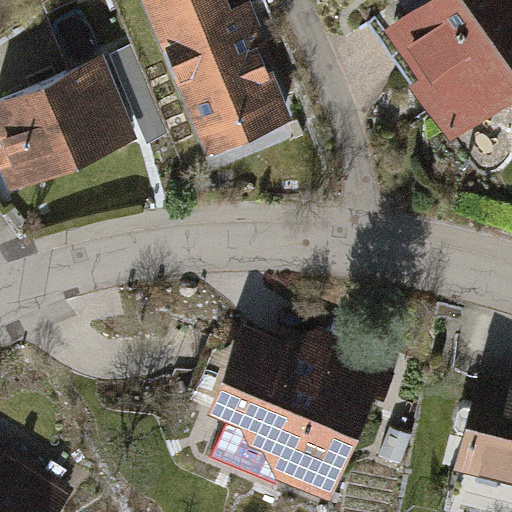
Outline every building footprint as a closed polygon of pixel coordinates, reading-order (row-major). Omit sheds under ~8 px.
[(232,0),(145,0),(204,142),(278,112),(232,0)] [(511,0),(427,0),(379,34),(450,134),(511,89),(511,0)] [(0,95),(0,137),(19,185),(146,133),(112,50),(0,95)] [(338,498),(393,363),(317,333),(287,335),(250,320),(215,405),(235,414),(220,450),(338,498)] [(511,481),(511,377),(480,368),(454,466),(511,481)] [(0,511),(64,511),(77,491),(6,450),(0,460),(0,511)]
